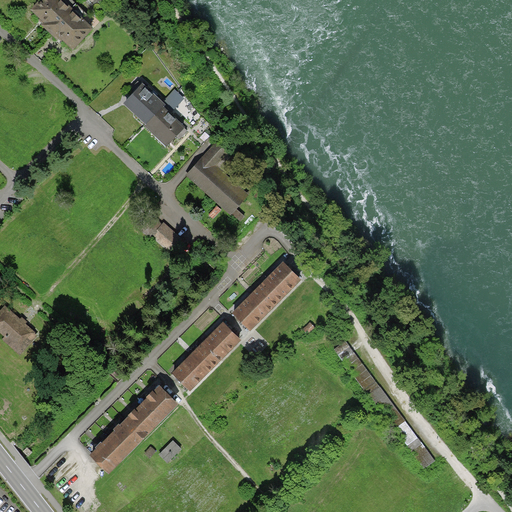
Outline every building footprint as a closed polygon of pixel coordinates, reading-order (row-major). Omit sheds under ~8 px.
[(37,0),(27,10),(69,51),(91,29),(61,0),(37,0)] [(131,98),(124,104),(146,126),(164,107),(166,106),(143,84),(142,85),(139,81),(131,90),(127,94),(131,98)] [(175,91),(164,102),(173,110),(184,99),(175,91)] [(144,127),(166,148),(185,128),(172,115),(164,107),(146,126),(144,127)] [(185,174),(230,217),(250,196),(222,171),(233,159),(215,143),(185,174)] [(239,223),(245,218),(239,210),(233,215),(239,223)] [(184,243),(164,225),(151,239),(171,257),(184,243)] [(250,332),(302,282),(289,268),(283,262),(254,290),(230,312),(238,319),(250,332)] [(36,332),(7,306),(0,313),(0,330),(7,337),(3,341),(21,357),(30,346),(26,343),(36,332)] [(190,391),(241,341),(229,328),(222,321),(194,349),(171,371),(178,379),(190,391)] [(421,468),(433,459),(344,340),(332,349),(421,468)] [(109,475),(179,407),(160,387),(151,395),(134,413),(119,427),(101,445),(90,456),(109,475)] [(171,441),(158,453),(166,462),(179,450),(171,441)]
